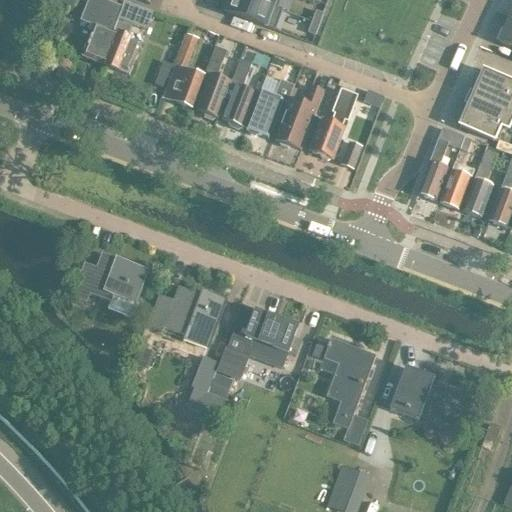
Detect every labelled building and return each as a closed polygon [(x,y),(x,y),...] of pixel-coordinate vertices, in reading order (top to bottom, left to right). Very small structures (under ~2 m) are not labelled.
[(82,57),(106,67),(118,35),(113,33),(122,7),(102,0),(87,0),(80,21),(94,26),(82,57)] [(253,0),(232,0),(227,13),(275,31),(282,10),(277,9),(253,0)] [(280,0),(253,0),(277,9),(280,0)] [(154,14),(125,2),(113,33),(118,35),(106,67),(130,76),(143,43),(128,38),(133,25),(148,31),(154,14)] [(324,13),(316,11),(312,22),(319,24),(324,13)] [(511,22),(507,20),(497,40),(511,47),(511,22)] [(319,24),(312,22),(308,33),(315,35),(319,24)] [(164,98),(192,109),(197,98),(205,78),(187,71),(199,40),(188,36),(164,98)] [(218,119),(232,84),(232,82),(218,76),(228,52),(216,48),(205,78),(197,98),(201,100),(197,110),(205,113),(206,117),(212,120),(216,117),(218,119)] [(274,57),(272,63),(282,67),(285,61),(274,57)] [(241,59),(232,82),(232,84),(236,85),(222,120),(229,122),(232,127),(238,130),(242,128),(244,128),(257,93),(243,88),(252,64),(241,59)] [(164,61),(160,72),(169,75),(173,64),(164,61)] [(470,105),(461,127),(496,142),(502,128),(510,131),(511,126),(511,82),(485,71),(475,93),(472,92),(467,103),(470,105)] [(289,99),(295,86),(281,80),(274,98),(260,92),(246,129),(250,131),(251,135),(256,136),(259,134),(269,138),(283,101),(288,103),(289,99)] [(305,105),(289,99),(288,103),(274,140),(279,142),(280,146),(288,149),(291,147),(302,151),(324,93),(311,88),(305,105)] [(332,160),(335,162),(347,130),(343,128),(346,122),(350,124),(359,98),(344,92),(335,115),(336,115),(333,125),(322,121),(310,153),(322,157),(323,160),(328,162),(332,160)] [(465,138),(443,129),(418,194),(438,201),(450,170),(441,166),(449,144),(461,149),(465,138)] [(465,138),(461,149),(468,152),(472,141),(465,138)] [(498,150),(506,153),(509,146),(501,142),(498,150)] [(342,164),(355,169),(363,148),(350,144),(342,164)] [(481,165),(493,169),(498,155),(486,150),(481,165)] [(511,161),(490,221),(508,228),(511,217),(511,161)] [(489,171),(479,167),(463,212),(482,219),(494,186),(484,183),(489,171)] [(469,177),(452,171),(441,203),(461,210),(475,171),(471,170),(469,177)] [(98,270),(85,265),(73,297),(87,303),(90,295),(111,303),(114,296),(136,305),(148,273),(128,266),(129,264),(118,260),(118,262),(104,256),(98,270)] [(209,350),(214,334),(227,300),(203,291),(201,296),(179,287),(174,301),(160,296),(149,327),(164,333),(166,327),(188,334),(185,341),(209,350)] [(226,348),(217,371),(239,380),(248,357),(248,356),(254,340),(272,348),(288,354),(295,357),(301,341),(293,338),(298,327),(295,326),(296,323),(285,319),(284,322),(282,321),(282,322),(269,317),(255,312),(252,320),(241,316),(229,349),(226,348)] [(327,397),(342,403),(334,424),(349,430),(345,441),(359,446),(368,421),(354,416),(376,356),(331,339),(324,358),(339,364),(327,397)] [(319,341),(312,357),(321,360),(327,344),(319,341)] [(142,347),(135,366),(148,371),(155,353),(142,347)] [(204,359),(193,388),(195,389),(208,394),(219,365),(204,359)] [(435,378),(407,367),(392,409),(419,420),(422,414),(462,429),(473,399),(433,384),(435,378)] [(216,375),(209,393),(222,398),(230,380),(216,375)] [(195,389),(187,408),(218,420),(226,401),(208,394),(195,389)] [(500,428),(491,424),(482,447),(491,451),(500,428)] [(365,432),(360,448),(381,455),(385,439),(365,432)] [(326,507),(327,507),(341,511),(357,511),(371,476),(342,464),(326,507)] [(511,488),(511,487),(503,507),(511,510),(511,488)]
